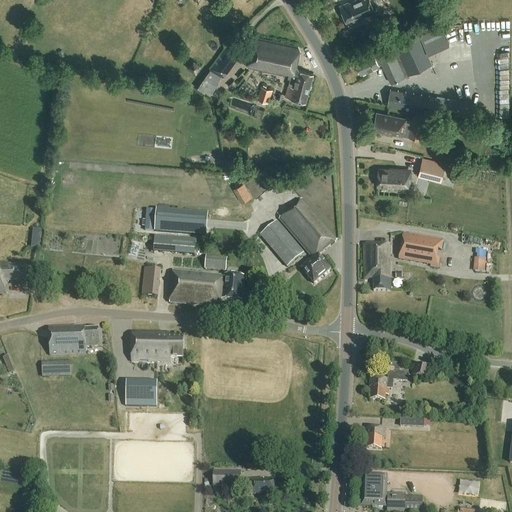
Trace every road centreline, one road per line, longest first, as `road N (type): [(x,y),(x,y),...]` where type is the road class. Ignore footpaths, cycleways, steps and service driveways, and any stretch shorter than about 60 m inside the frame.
road 1 (unclassified): [(346,333),(101,311),(0,326)]
road 2 (secondary): [(346,333),(343,120),(324,58),(289,0)]
road 3 (secondary): [(334,511),(346,333)]
road 4 (unclassified): [(511,365),(346,333)]
road 5 (unknown): [(337,466),(437,479),(450,490),(449,511)]
